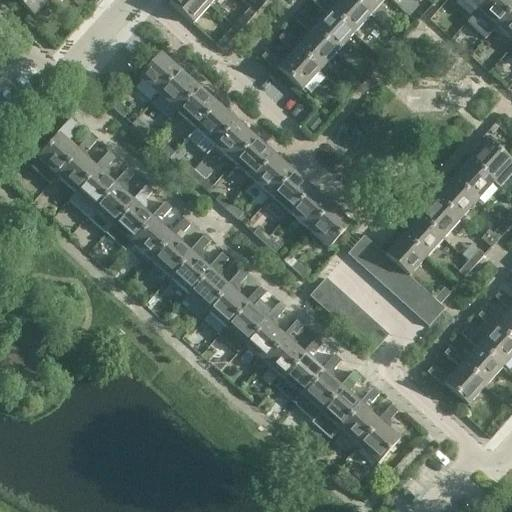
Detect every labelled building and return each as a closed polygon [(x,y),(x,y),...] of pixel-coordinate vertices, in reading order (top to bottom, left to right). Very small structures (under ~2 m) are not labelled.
[(49,0),(11,0),(32,19),(34,17),(36,20),(38,17),(36,15),(49,0)] [(210,6),(203,0),(172,0),(168,4),(192,26),(210,6)] [(256,0),(250,8),(256,13),(267,0),(256,0)] [(351,0),(340,0),(331,10),(320,0),(313,0),(311,3),(326,16),(328,13),(353,35),(370,17),(351,0)] [(351,0),(370,17),(384,0),(351,0)] [(486,0),(463,0),(476,11),(486,0)] [(511,9),(511,0),(486,0),(476,11),(495,28),(511,9)] [(256,13),(250,8),(233,27),(239,32),(256,13)] [(511,9),(495,28),(511,43),(511,9)] [(328,13),(326,16),(311,32),(336,54),(353,35),(328,13)] [(300,27),(306,20),(300,15),(294,22),(300,27)] [(311,32),(309,35),(294,51),(319,73),(336,54),(311,32)] [(283,46),(289,39),(283,34),(277,40),(283,46)] [(221,52),(231,40),(225,35),(215,46),(221,52)] [(319,73),(294,51),(277,71),(301,93),(319,73)] [(266,65),(272,58),(266,53),(260,60),(266,65)] [(158,98),(180,74),(160,56),(138,80),(158,98)] [(177,115),(198,91),(182,75),(180,74),(158,98),(160,100),(177,115)] [(195,132),(217,107),(203,94),(198,91),(177,115),(181,118),(194,131),(195,132)] [(112,109),(123,119),(128,113),(117,103),(112,109)] [(214,148),(236,124),(223,113),(217,107),(195,132),(194,131),(187,139),(206,156),(213,148),(214,148)] [(69,119),(64,125),(71,131),(76,125),(69,119)] [(214,148),(233,165),(255,141),(236,124),(214,148)] [(151,144),(156,138),(145,127),(139,133),(151,144)] [(78,154),(58,136),(29,168),(49,186),(78,154)] [(88,136),(83,142),(90,148),(95,142),(88,136)] [(151,144),(161,153),(167,147),(156,138),(151,144)] [(252,183),(274,158),(265,151),(255,141),(233,165),(244,175),(252,183)] [(511,165),(487,143),(470,163),(494,184),(500,190),(511,176),(511,165)] [(107,153),(102,159),(108,165),(114,159),(107,153)] [(78,154),(49,186),(68,203),(97,171),(78,154)] [(271,199),(293,175),(286,169),(274,158),(252,183),(264,194),(271,199)] [(188,177),(194,171),(182,161),(177,167),(188,177)] [(470,163),(453,181),(477,203),(494,184),(470,163)] [(126,170),(121,176),(127,182),(132,176),(126,170)] [(97,171),(68,203),(87,220),(116,188),(97,171)] [(188,177),(199,187),(204,181),(194,171),(188,177)] [(290,216),(311,192),(307,188),(293,175),(271,199),(285,212),(290,216)] [(453,181),(436,200),(460,222),(477,203),(453,181)] [(146,199),(151,193),(145,187),(139,193),(146,199)] [(116,188),(87,220),(106,237),(134,205),(116,188)] [(308,233),(330,209),(328,207),(311,192),(290,216),(306,231),(308,233)] [(226,211),(232,205),(220,195),(215,201),(226,211)] [(436,200),(419,219),(443,241),(460,222),(436,200)] [(163,204),(158,210),(165,216),(170,210),(163,204)] [(134,205),(106,237),(124,253),(128,249),(153,221),(134,205)] [(226,211),(237,221),(242,215),(232,205),(226,211)] [(328,251),(349,226),(330,209),(308,233),(328,251)] [(507,230),(511,224),(511,214),(501,225),(507,230)] [(419,219),(402,238),(426,260),(443,241),(419,219)] [(172,239),(153,221),(128,249),(130,250),(133,248),(149,262),(146,265),(148,266),(172,239)] [(182,221),(177,226),(183,232),(189,226),(182,221)] [(507,230),(501,225),(492,235),(498,241),(507,230)] [(264,245),(269,239),(258,229),(252,235),(264,245)] [(201,238),(196,244),(203,250),(208,244),(201,238)] [(364,238),(348,256),(357,264),(373,247),(364,238)] [(426,260),(402,238),(384,257),(391,263),(399,271),(408,279),(409,279),(426,260)] [(191,255),(172,239),(148,266),(149,267),(152,265),(168,279),(165,282),(166,283),(191,255)] [(264,245),(274,254),(280,248),(269,239),(264,245)] [(373,247),(357,264),(366,273),(382,255),(373,247)] [(473,268),(484,256),(478,251),(467,262),(473,268)] [(210,272),(191,255),(166,283),(168,284),(170,281),(186,296),(184,299),(185,300),(210,272)] [(220,255),(215,261),(222,267),(227,261),(220,255)] [(382,255),(366,273),(375,281),(391,263),(384,257),(382,255)] [(473,268),(467,262),(458,273),(464,278),(473,268)] [(290,269),(302,279),(307,273),(296,263),(290,269)] [(391,263),(375,281),(383,289),(399,271),(391,263)] [(399,271),(383,289),(392,297),(408,279),(399,271)] [(228,289),(210,272),(185,300),(187,301),(189,298),(205,313),(203,315),(204,316),(228,289)] [(239,272),(234,277),(240,283),(246,278),(239,272)] [(408,279),(392,297),(401,305),(417,287),(409,279),(408,279)] [(309,298),(319,307),(335,289),(326,280),(309,298)] [(417,287),(401,305),(410,313),(426,295),(417,287)] [(258,288),(252,294),(259,300),(264,294),(258,288)] [(444,288),(433,301),(435,303),(439,306),(450,294),(444,288)] [(247,306),(228,289),(204,316),(205,318),(208,315),(224,330),(221,332),(223,333),(247,306)] [(319,307),(327,315),(344,297),(335,289),(319,307)] [(494,298),(500,304),(506,297),(500,292),(494,298)] [(426,295),(410,313),(419,321),(435,303),(433,301),(426,295)] [(344,297),(327,315),(336,323),(353,305),(344,297)] [(435,303),(419,321),(428,329),(444,311),(439,306),(435,303)] [(277,305),(271,311),(278,317),(283,311),(277,305)] [(353,305),(336,323),(345,331),(362,313),(353,305)] [(266,323),(247,306),(223,333),(224,335),(227,332),(243,347),(240,349),(241,350),(266,323)] [(511,310),(494,329),(511,344),(511,310)] [(477,317),(483,322),(489,316),(483,311),(477,317)] [(362,313),(345,331),(354,339),(371,321),(362,313)] [(354,339),(363,347),(379,329),(371,321),(354,339)] [(295,322),(290,328),(297,334),(302,328),(295,322)] [(285,340),(266,323),(241,350),(243,352),(245,349),(261,363),(259,366),(260,367),(285,340)] [(387,336),(379,329),(363,347),(371,354),(387,336)] [(511,344),(494,329),(477,348),(501,369),(504,372),(507,369),(504,366),(511,357),(511,344)] [(460,336),(466,341),(472,335),(466,330),(460,336)] [(304,357),(285,340),(260,367),(262,368),(264,366),(281,381),(278,383),(279,384),(304,357)] [(315,340),(309,345),(316,351),(321,345),(315,340)] [(443,355),(449,360),(455,354),(449,348),(443,355)] [(477,348),(460,366),(484,388),(487,390),(490,388),(487,385),(501,369),(477,348)] [(333,356),(328,362),(335,368),(340,362),(333,356)] [(322,374),(304,357),(279,384),(281,386),(283,383),(299,398),(297,400),(298,401),(322,374)] [(484,388),(460,366),(442,386),(467,408),(467,407),(470,410),(473,407),(470,404),(484,388)] [(426,374),(432,379),(438,373),(432,367),(426,374)] [(352,373),(347,379),(354,385),(359,379),(352,373)] [(322,374),(298,401),(295,405),(296,408),(310,420),(313,421),(316,418),(341,390),(322,374)] [(341,390),(316,418),(319,420),(321,417),(337,431),(335,434),(335,435),(360,407),(341,390)] [(371,390),(366,396),(372,402),(378,396),(371,390)] [(378,423),(360,407),(335,435),(337,437),(340,434),(355,448),(353,451),(354,452),(378,423)] [(390,407),(384,413),(391,419),(396,413),(390,407)] [(398,442),(378,423),(354,452),(356,453),(358,451),(376,466),(398,442)]
